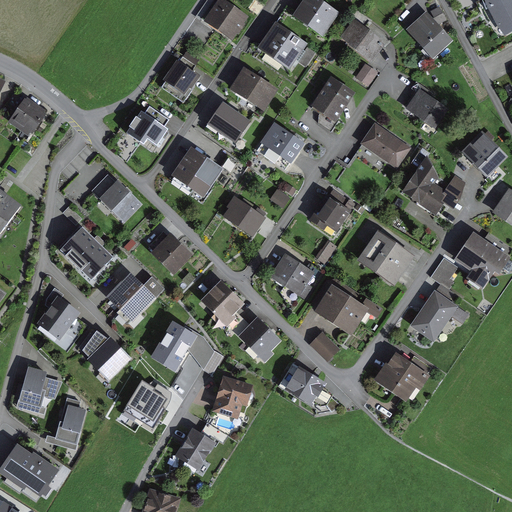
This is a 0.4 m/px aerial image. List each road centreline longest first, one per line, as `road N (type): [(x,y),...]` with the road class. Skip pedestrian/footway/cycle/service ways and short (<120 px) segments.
road 1 (residential): [(241,284),(397,58)]
road 2 (residential): [(479,193),(345,380)]
road 3 (residential): [(142,186),(272,0)]
road 4 (residential): [(81,121),(137,91),(200,0)]
road 5 (residential): [(205,373),(124,511)]
road 6 (residential): [(43,262),(0,413)]
road 7 (residential): [(444,0),(511,131)]
road 8 (residential): [(88,131),(54,174),(43,262)]
road 9 (residential): [(241,284),(345,380)]
road 10 (residential): [(142,186),(241,284)]
